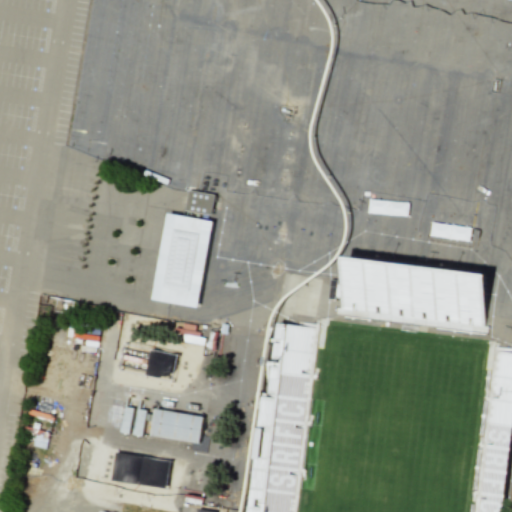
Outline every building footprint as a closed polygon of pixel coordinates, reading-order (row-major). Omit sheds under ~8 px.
[(211,215),(214,195),(188,190),(185,210),(211,215)] [(211,225),(167,216),(151,302),(196,310),(211,225)] [(347,267),(342,313),(484,331),(490,285),(347,267)] [(296,511),(317,335),(288,331),(266,511),(296,511)] [(120,372),(154,377),(158,349),(124,344),(120,372)] [(507,511),(511,473),(511,351),(497,350),(478,511),(507,511)] [(155,408),(151,435),(200,443),(204,417),(155,408)]
